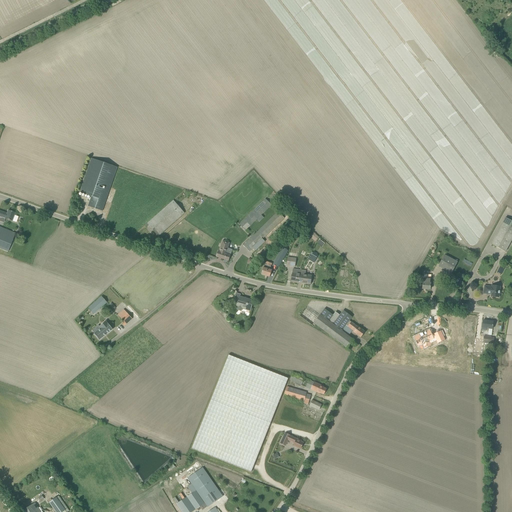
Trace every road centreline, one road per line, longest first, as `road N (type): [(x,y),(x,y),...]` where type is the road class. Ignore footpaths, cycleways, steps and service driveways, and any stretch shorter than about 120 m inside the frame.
road 1 (unclassified): [(414,308),(245,280),(0,195)]
road 2 (unclassified): [(275,511),(351,369),(414,308)]
